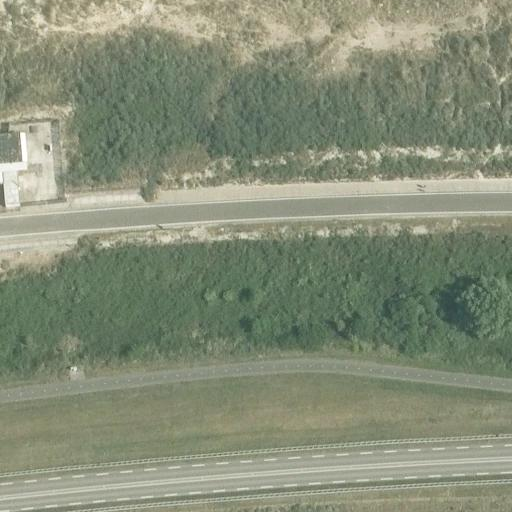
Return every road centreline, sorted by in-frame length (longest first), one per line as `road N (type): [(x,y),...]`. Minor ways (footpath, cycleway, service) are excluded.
road 1 (primary): [(511,454),(241,469),(0,498)]
road 2 (unclassified): [(0,229),(278,209),(511,204)]
